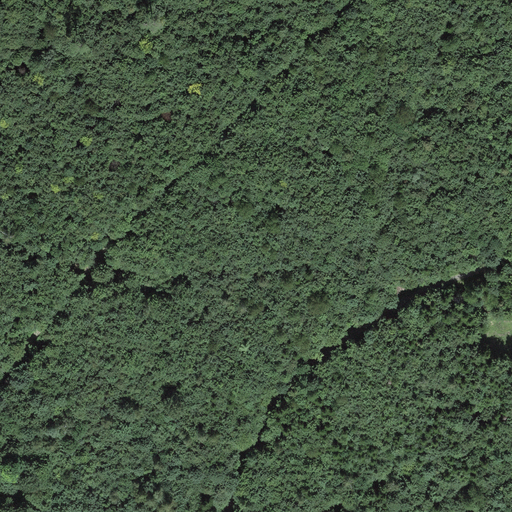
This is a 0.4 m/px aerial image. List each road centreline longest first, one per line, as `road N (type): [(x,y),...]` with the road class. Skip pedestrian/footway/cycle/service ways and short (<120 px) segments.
road 1 (track): [(343,0),(120,233),(0,379)]
road 2 (track): [(511,256),(418,297),(303,370),(251,430),(226,511)]
